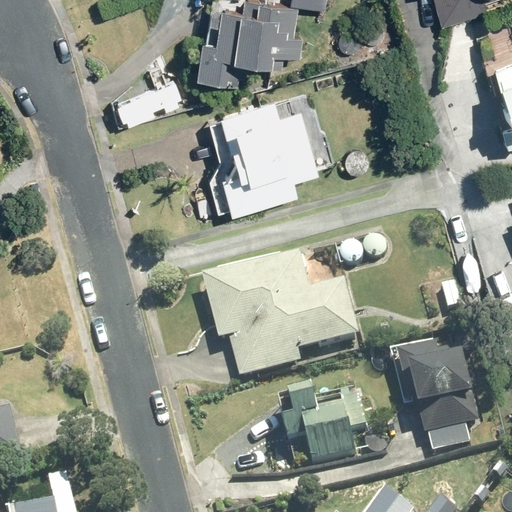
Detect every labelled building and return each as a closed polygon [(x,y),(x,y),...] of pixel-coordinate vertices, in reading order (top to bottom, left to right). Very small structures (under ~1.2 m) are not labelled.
[(201,34),(196,72),(237,78),(240,55),(282,61),(284,49),(302,52),(305,32),(294,30),(298,2),(283,0),(242,0),(242,6),(221,2),(216,37),(201,34)] [(300,0),(300,7),(327,9),(327,0),(300,0)] [(487,9),(484,0),(434,0),(442,23),(487,9)] [(511,58),(495,64),(511,120),(503,124),(508,142),(511,141),(511,58)] [(221,110),(238,170),(223,175),(232,208),(298,189),(294,174),(319,168),(301,107),(279,113),(275,96),(221,110)] [(391,262),(386,237),(336,246),(341,272),(391,262)] [(301,353),(362,337),(347,281),(313,289),(304,253),(205,278),(221,343),(232,340),(242,379),(304,364),(301,353)] [(444,287),(450,311),(463,306),(457,283),(444,287)] [(430,435),(469,426),(481,423),(467,358),(460,359),(458,350),(442,353),(441,347),(403,356),(410,384),(415,382),(427,436),(430,435)] [(294,400),(301,425),(288,428),(292,445),(310,440),(316,463),(358,452),(353,431),(368,427),(361,396),(353,398),(352,391),(342,394),(345,405),(321,411),(318,394),(294,400)] [(0,459),(24,453),(12,406),(0,409),(0,459)] [(469,426),(430,435),(434,454),(473,445),(469,426)] [(56,502),(17,510),(17,511),(76,511),(69,476),(52,479),(56,502)]
